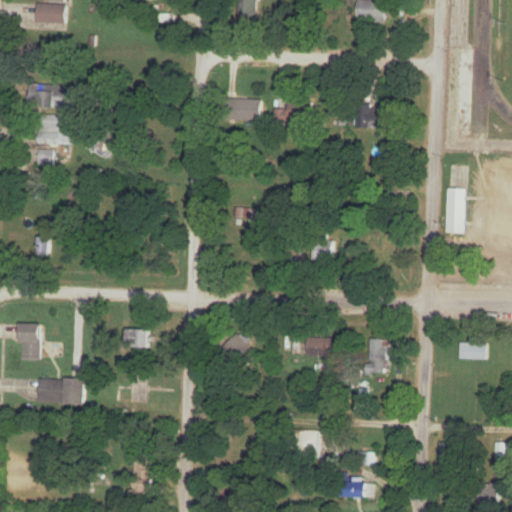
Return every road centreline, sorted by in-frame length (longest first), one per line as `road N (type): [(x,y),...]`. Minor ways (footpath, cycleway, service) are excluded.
road 1 (residential): [(419,511),(438,0)]
road 2 (residential): [(185,511),(203,0)]
road 3 (residential): [(427,303),(0,288)]
road 4 (residential): [(436,60),(201,55)]
